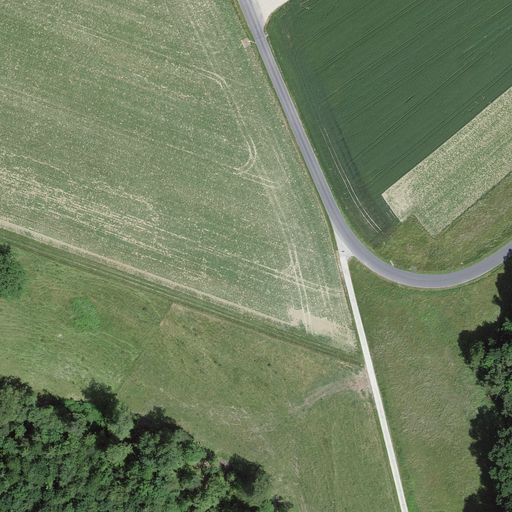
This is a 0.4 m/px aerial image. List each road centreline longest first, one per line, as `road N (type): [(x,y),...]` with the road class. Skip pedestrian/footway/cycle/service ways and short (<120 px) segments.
road 1 (unclassified): [(511,248),(467,275),(433,281),(388,273),(357,248),(314,169),(245,0)]
road 2 (track): [(349,238),(344,262),(405,511)]
